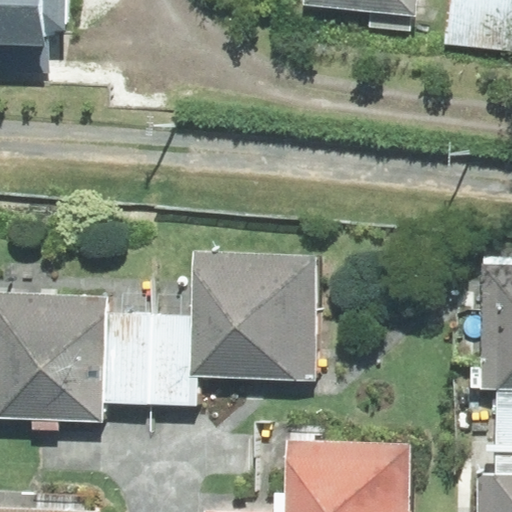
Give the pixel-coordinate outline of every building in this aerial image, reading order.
[(0,0),(0,52),(44,53),(44,0),(0,0)] [(302,0),(302,11),(417,22),(418,0),(302,0)] [(511,0),(449,0),(444,48),(511,54),(511,0)] [(107,298),(0,296),(0,423),(105,425),(105,408),(197,410),(198,384),(316,387),(319,257),(190,255),(189,316),(107,315),(107,298)] [(511,511),(511,272),(481,271),(479,395),(495,395),(493,477),(480,476),(479,511),(511,511)] [(409,511),(412,449),(286,444),(283,511),(409,511)]
